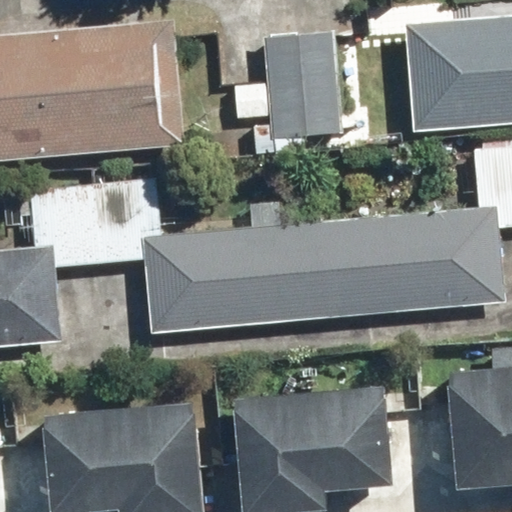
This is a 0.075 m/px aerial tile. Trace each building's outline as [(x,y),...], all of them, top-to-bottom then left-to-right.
[(414,131),(511,122),(511,11),(405,21),(414,131)] [(0,158),(190,143),(180,16),(0,30),(0,158)] [(275,137),(340,131),(332,30),(266,35),(275,137)] [(361,128),(410,124),(407,83),(358,86),(361,128)] [(150,331),(507,302),(499,203),(142,233),(150,331)] [(0,344),(63,339),(55,244),(0,248),(0,344)] [(463,368),(468,471),(511,468),(511,340),(501,341),(502,366),(463,368)] [(244,382),(253,500),(334,494),(333,480),(399,475),(392,371),(244,382)] [(127,511),(208,506),(199,387),(51,398),(59,503),(126,498),(127,511)]
